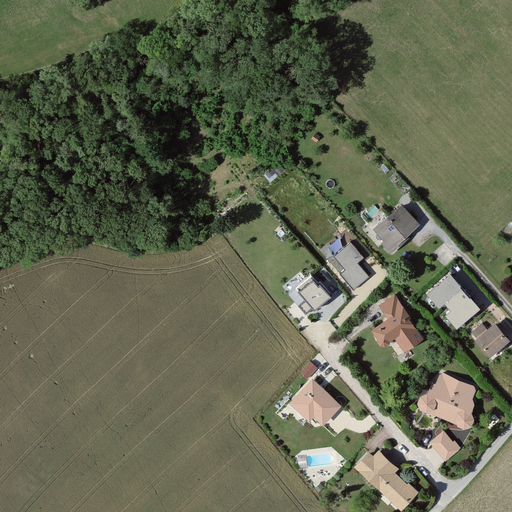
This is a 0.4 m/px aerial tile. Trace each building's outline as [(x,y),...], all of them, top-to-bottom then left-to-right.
[(278,160),(266,170),(272,178),(285,168),(278,160)] [(402,205),(376,228),(386,240),(383,243),(391,252),(407,238),(404,235),(418,223),(402,205)] [(334,257),(345,270),(340,274),(354,290),(370,277),(358,263),(364,257),(351,242),(334,257)] [(449,274),(428,292),(439,305),(444,301),(450,307),(445,312),(455,324),(476,307),(468,297),(469,296),(459,284),(458,285),(449,274)] [(303,280),(293,289),(302,299),(295,306),(302,315),(327,294),(317,282),(315,283),(308,275),(303,279),(303,280)] [(408,317),(395,298),(382,308),(390,319),(374,331),(379,337),(378,342),(381,345),(385,346),(388,344),(389,340),(395,336),(398,340),(405,350),(421,339),(407,318),(408,317)] [(504,339),(494,325),(486,331),(480,324),(470,332),(487,353),(504,339)] [(311,362),(302,373),(308,378),(314,371),(317,368),(311,362)] [(447,378),(441,374),(438,376),(436,381),(437,384),(435,389),(428,386),(426,392),(427,393),(426,396),(423,395),(418,397),(416,402),(418,406),(423,408),(429,406),(430,404),(455,415),(455,417),(457,423),(462,425),(467,423),(469,418),(467,414),(465,413),(466,410),(468,410),(470,405),(464,402),(466,396),(469,395),(471,391),(470,387),(464,385),(461,386),(448,381),(447,378)] [(339,405),(313,380),(292,403),(309,419),(314,414),(323,422),(339,405)] [(440,432),(430,441),(444,457),(454,449),(440,432)] [(355,466),(398,507),(411,494),(388,473),(392,467),(376,452),(370,458),(365,454),(355,466)]
